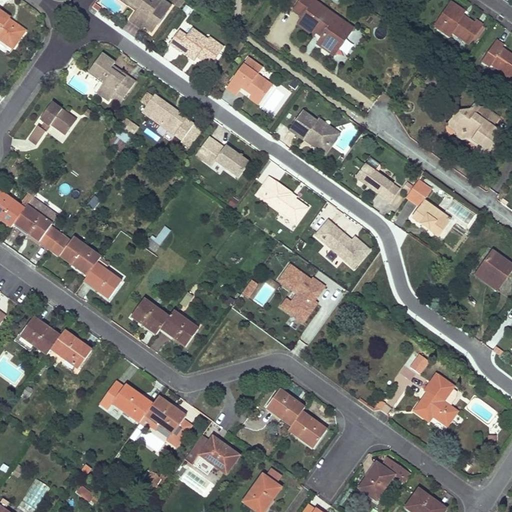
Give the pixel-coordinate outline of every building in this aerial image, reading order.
[(128,0),(129,0),(130,8),(135,7),(139,10),(137,12),(130,22),(142,31),(144,28),(151,33),(170,6),(161,0),(128,0)] [(325,36),(318,46),(334,57),(346,40),(344,23),(336,24),(327,18),(327,11),(315,2),(312,0),(302,0),(294,12),(303,19),(306,21),(304,25),(316,34),(318,31),(325,36)] [(464,14),(450,3),(434,27),(450,37),(452,34),(469,46),(482,27),(475,22),(474,25),(462,17),(464,14)] [(8,18),(0,12),(0,41),(12,50),(24,31),(14,24),(12,26),(6,22),(7,20),(8,18)] [(306,21),(303,19),(298,26),(313,37),(316,34),(304,25),(306,21)] [(354,29),(344,23),(346,40),(351,34),(354,29)] [(223,48),(208,37),(207,40),(190,28),(185,36),(178,31),(169,45),(180,53),(181,51),(183,49),(196,58),(196,57),(210,66),(223,48)] [(503,47),(495,42),(482,62),(490,68),(491,66),(502,74),(501,76),(511,83),(511,56),(501,49),(503,47)] [(181,51),(194,60),(196,58),(183,49),(181,51)] [(115,65),(102,55),(89,74),(103,84),(96,94),(109,103),(116,94),(125,100),(136,84),(114,68),(115,65)] [(261,69),(247,58),(226,89),(236,96),(243,86),(251,93),(250,94),(260,101),(271,86),(257,75),(261,69)] [(81,65),(74,60),(70,65),(77,70),(81,65)] [(443,82),(433,75),(427,82),(437,90),(443,82)] [(437,90),(427,82),(425,84),(436,92),(437,90)] [(260,101),(250,94),(247,98),(257,106),(260,101)] [(182,142),(193,126),(186,120),(187,118),(155,95),(142,114),(182,142)] [(76,121),(52,103),(41,119),(45,123),(50,126),(51,125),(66,136),(76,121)] [(479,111),(473,106),(469,112),(455,114),(450,121),(455,125),(454,127),(456,136),(457,140),(461,143),(467,141),(476,148),(475,150),(484,157),(488,156),(491,151),(489,150),(495,142),(497,143),(502,136),(494,129),(485,123),(481,128),(477,124),(480,119),(475,116),(479,111)] [(90,119),(94,113),(88,109),(84,114),(90,119)] [(499,121),(483,109),(479,111),(475,116),(480,119),(477,124),(481,128),(485,123),(494,129),(499,121)] [(316,122),(302,111),(288,131),(302,141),(305,138),(308,140),(309,145),(319,152),(325,150),(331,142),(330,134),(315,124),(316,122)] [(133,125),(123,119),(117,127),(127,134),(133,125)] [(315,124),(330,134),(331,142),(325,150),(319,152),(309,145),(308,140),(305,138),(302,141),(324,157),(340,135),(318,119),(316,122),(315,124)] [(455,125),(450,121),(447,125),(447,127),(445,128),(456,136),(454,127),(455,125)] [(41,129),(46,133),(50,126),(45,123),(41,129)] [(138,129),(133,125),(127,134),(132,138),(138,129)] [(28,140),(37,146),(46,133),(41,129),(38,127),(28,140)] [(121,151),(130,138),(118,129),(109,143),(121,151)] [(211,140),(198,158),(203,161),(215,143),(211,140)] [(224,149),(215,143),(203,161),(211,167),(215,162),(239,178),(249,163),(225,146),(224,149)] [(383,198),(392,185),(364,165),(354,179),(383,198)] [(289,193),(267,178),(255,195),(295,224),(306,209),(287,195),(289,193)] [(405,198),(418,207),(423,200),(430,190),(417,180),(405,198)] [(389,203),(398,189),(392,185),(383,198),(389,203)] [(0,219),(12,228),(14,224),(32,199),(26,195),(22,200),(23,202),(20,206),(0,192),(0,219)] [(60,237),(48,229),(56,218),(32,199),(14,224),(50,250),(60,237)] [(438,238),(450,220),(423,200),(418,207),(410,218),(438,238)] [(88,222),(80,215),(79,216),(73,225),(81,231),(88,222)] [(350,240),(327,220),(314,235),(352,267),(368,249),(353,237),(350,240)] [(70,244),(60,237),(50,250),(87,277),(96,265),(100,259),(73,239),(70,244)] [(158,246),(148,238),(144,243),(154,252),(158,246)] [(511,270),(511,268),(492,254),(479,272),(493,282),(489,287),(497,292),(511,270)] [(104,271),(109,265),(100,259),(96,265),(104,271)] [(280,309),(304,325),(328,290),(290,264),(275,285),(290,294),(280,309)] [(104,271),(96,265),(87,277),(83,282),(108,300),(120,283),(104,271)] [(493,282),(479,272),(475,277),(489,287),(493,282)] [(168,318),(143,300),(131,317),(156,336),(160,330),(168,318)] [(198,331),(173,312),(168,318),(160,330),(185,348),(198,331)] [(59,338),(33,319),(20,337),(46,356),(50,351),(59,338)] [(90,353),(63,333),(59,338),(50,351),(77,371),(90,353)] [(504,353),(497,348),(493,353),(501,358),(504,353)] [(427,362),(419,356),(410,369),(418,375),(427,362)] [(452,387),(435,376),(424,392),(425,393),(413,411),(427,421),(431,416),(446,426),(456,412),(442,402),(452,387)] [(124,389),(116,383),(104,399),(112,404),(124,389)] [(152,406),(125,386),(124,389),(112,404),(139,424),(140,422),(144,416),(152,406)] [(304,410),(279,392),(266,410),(291,428),(301,414),(304,410)] [(185,418),(158,398),(152,406),(144,416),(152,422),(172,436),(177,429),(182,421),(185,418)] [(108,411),(112,404),(104,399),(99,405),(108,411)] [(378,400),(370,410),(372,412),(372,411),(377,410),(383,403),(378,400)] [(326,432),(301,414),(291,428),(287,432),(313,451),(326,432)] [(152,422),(144,416),(140,422),(148,427),(152,422)] [(185,434),(190,427),(182,421),(177,429),(185,434)] [(176,448),(185,434),(177,429),(172,436),(168,442),(176,448)] [(200,456),(209,443),(201,437),(192,450),(200,456)] [(238,458),(213,439),(209,443),(200,456),(199,457),(225,476),(238,458)] [(199,457),(200,456),(192,450),(184,461),(192,467),(199,457)] [(376,464),(358,489),(376,501),(393,476),(399,480),(405,472),(387,459),(381,467),(376,464)] [(19,467),(13,476),(18,479),(24,470),(19,467)] [(269,467),(267,472),(279,478),(282,473),(269,467)] [(410,476),(405,472),(399,480),(404,484),(410,476)] [(263,511),(280,489),(262,475),(242,503),(254,511),(263,511)] [(156,496),(158,497),(168,483),(161,479),(155,488),(145,481),(140,488),(144,491),(133,507),(138,511),(144,503),(148,506),(156,496)] [(95,496),(82,487),(78,493),(91,503),(92,501),(95,496)] [(443,511),(445,510),(418,491),(405,508),(409,511),(443,511)]
